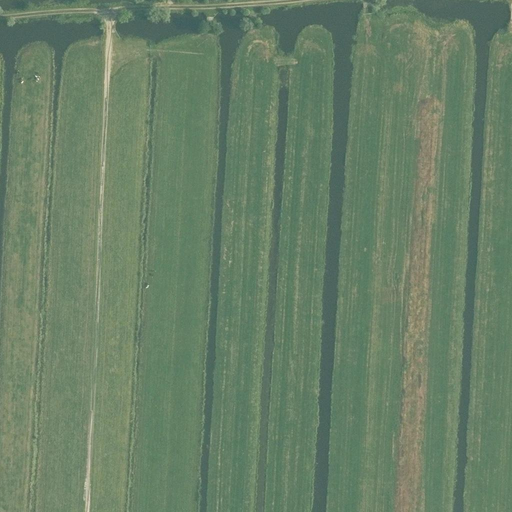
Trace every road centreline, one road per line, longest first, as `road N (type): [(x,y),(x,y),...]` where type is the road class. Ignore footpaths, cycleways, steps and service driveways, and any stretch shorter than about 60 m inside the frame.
road 1 (track): [(87,511),(109,72),(127,53),(200,50),(211,38),(212,8)]
road 2 (track): [(0,17),(307,0)]
